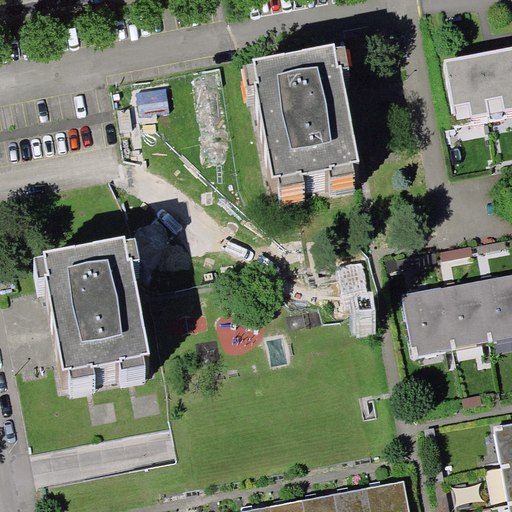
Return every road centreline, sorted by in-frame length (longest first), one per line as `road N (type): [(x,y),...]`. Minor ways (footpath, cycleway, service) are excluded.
road 1 (unknown): [(0,85),(480,0)]
road 2 (residential): [(411,0),(453,201),(511,186)]
